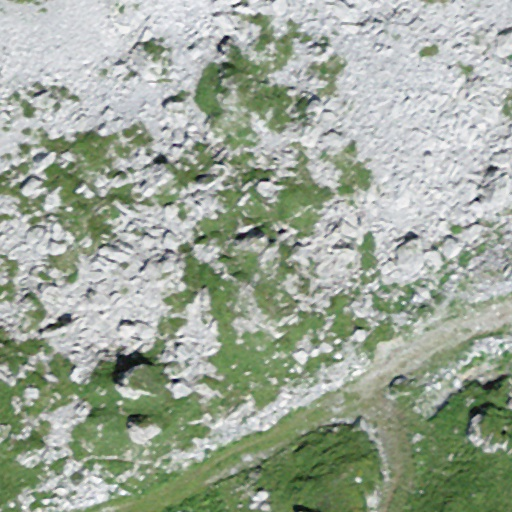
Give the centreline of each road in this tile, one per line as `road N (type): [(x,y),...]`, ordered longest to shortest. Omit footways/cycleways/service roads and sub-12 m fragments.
road 1 (track): [(379,376),(153,500),(116,511)]
road 2 (track): [(379,376),(450,334),(511,311)]
road 3 (track): [(379,376),(377,404),(395,471),(389,511)]
